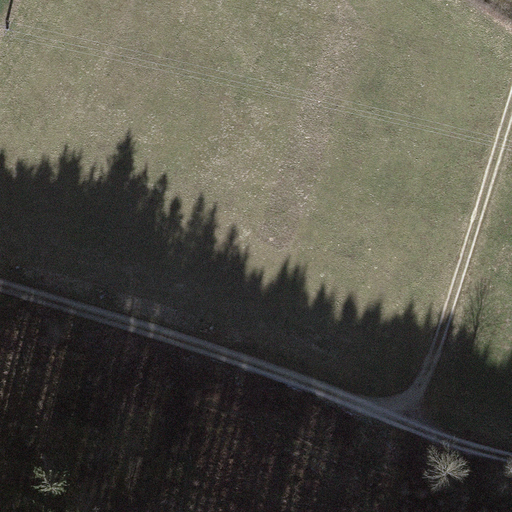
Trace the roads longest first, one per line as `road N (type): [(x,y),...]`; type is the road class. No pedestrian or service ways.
road 1 (track): [(511,446),(0,285)]
road 2 (track): [(511,113),(419,422)]
